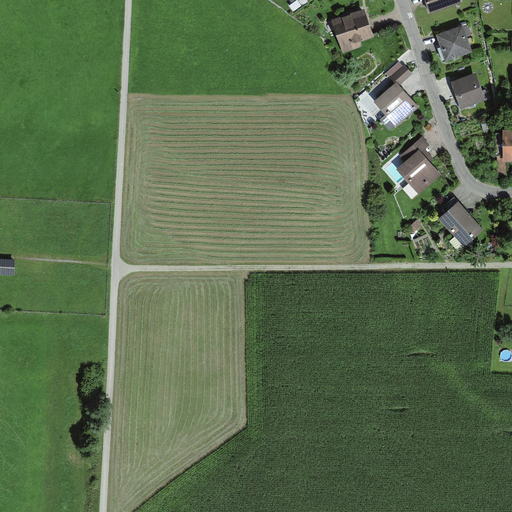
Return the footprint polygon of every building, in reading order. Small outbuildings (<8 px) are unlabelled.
[(425,0),(430,13),(462,2),(461,0),(425,0)] [(365,9),(331,20),(343,53),(362,47),(360,42),(375,37),(365,9)] [(464,25),(436,35),(446,61),(473,52),(464,25)] [(397,81),(400,85),(413,73),(405,64),(403,66),(399,62),(386,73),(395,83),(397,81)] [(476,73),(451,82),(461,109),(486,100),(476,73)] [(395,83),(374,101),(397,127),(419,107),(400,85),(397,81),(395,83)] [(511,129),(496,130),(496,157),(497,157),(503,156),(503,162),(505,162),(511,161),(511,129)] [(419,195),(442,175),(431,162),(435,159),(426,149),(430,145),(423,137),(400,157),(405,162),(397,169),(419,195)] [(445,213),(439,219),(465,247),(485,229),(459,201),(457,202),(454,198),(442,209),(445,213)] [(418,220),(409,227),(414,233),(423,226),(418,220)] [(0,258),(0,274),(15,275),(15,259),(0,258)]
